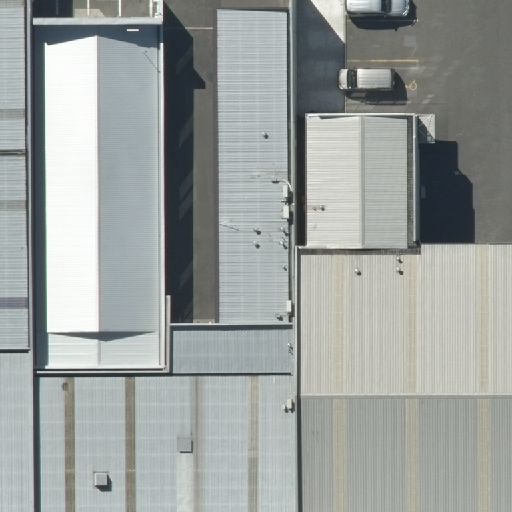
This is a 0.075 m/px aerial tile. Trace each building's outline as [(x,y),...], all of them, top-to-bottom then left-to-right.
[(0,0),(0,144),(11,0),(0,0)] [(11,0),(0,144),(0,303),(158,302),(155,0),(11,0)] [(155,0),(158,302),(259,300),(258,188),(255,60),(255,0),(155,0)] [(255,60),(258,188),(377,186),(375,58),(255,60)] [(259,300),(260,487),(285,486),(420,484),(511,483),(511,183),(377,186),(258,188),(259,300)] [(158,302),(0,303),(0,489),(15,490),(260,487),(259,300),(158,302)] [(420,511),(420,484),(285,486),(285,511),(420,511)] [(285,511),(285,486),(260,487),(15,490),(15,511),(285,511)]
